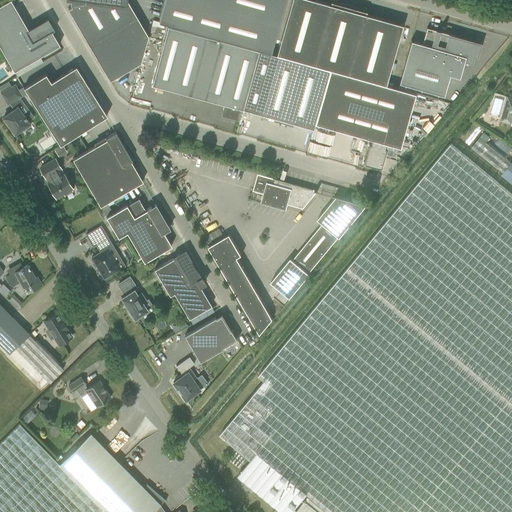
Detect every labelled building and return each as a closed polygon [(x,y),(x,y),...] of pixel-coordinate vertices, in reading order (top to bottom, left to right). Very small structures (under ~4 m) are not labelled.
[(59,45),(53,34),(51,31),(54,30),(47,18),(28,29),(10,0),(8,0),(0,4),(0,47),(14,71),(59,45)] [(70,0),(70,2),(71,6),(67,8),(109,80),(138,63),(147,35),(126,0),(70,0)] [(270,53),(284,0),(164,0),(158,21),(167,24),(258,49),(270,53)] [(284,0),(270,52),(274,53),(289,0),(284,0)] [(385,85),(402,25),(364,14),(365,12),(331,2),(331,5),(314,0),(291,0),(276,54),(329,69),(385,85)] [(258,49),(167,24),(151,84),(224,104),(222,114),(237,118),(240,108),(242,109),(258,49)] [(411,41),(400,82),(443,94),(448,74),(459,77),(464,59),(470,61),(472,54),(476,55),(479,43),(464,39),(463,41),(456,39),(457,37),(427,28),(422,44),(411,41)] [(258,49),(242,109),(255,112),(274,118),(274,120),(293,126),(293,123),(313,128),(314,123),(329,69),(276,54),(270,53),(258,49)] [(45,74),(23,87),(27,93),(60,145),(106,115),(93,93),(72,67),(50,81),(45,74)] [(385,85),(329,69),(314,123),(372,139),(370,144),(369,144),(363,163),(380,168),(386,149),(384,148),(385,143),(399,147),(415,93),(385,85)] [(8,82),(0,86),(0,91),(1,93),(11,87),(8,82)] [(1,93),(7,104),(9,103),(20,97),(27,93),(23,87),(18,91),(15,85),(11,87),(1,93)] [(13,110),(3,117),(7,123),(6,123),(10,128),(11,128),(15,134),(22,128),(23,130),(30,126),(29,124),(29,123),(28,122),(34,117),(20,97),(9,103),(13,110)] [(511,98),(508,98),(501,121),(511,123),(511,98)] [(132,160),(115,132),(105,138),(106,139),(72,159),(100,206),(106,203),(143,181),(130,161),(132,160)] [(483,133),(479,137),(486,142),(489,138),(483,133)] [(509,153),(511,147),(498,139),(495,144),(509,153)] [(511,511),(511,192),(451,142),(258,375),(264,379),(220,434),(250,459),(237,475),(281,511),(324,511),(307,498),(296,511),(294,509),(306,494),(328,511),(511,511)] [(327,147),(311,145),(310,152),(326,154),(327,147)] [(49,182),(48,183),(56,198),(64,193),(65,195),(71,191),(70,189),(72,189),(63,174),(62,175),(59,169),(60,169),(54,159),(39,167),(45,177),(46,177),(49,182)] [(511,162),(501,177),(511,185),(511,162)] [(318,191),(318,190),(272,178),(258,174),(254,191),(266,194),(264,201),(284,207),(285,203),(303,208),(317,191),(318,191)] [(340,237),(366,205),(368,205),(335,195),(335,196),(336,196),(317,219),(322,223),(293,259),(291,258),(271,282),(290,297),(310,274),(309,273),(339,236),(340,237)] [(106,203),(100,206),(106,217),(112,213),(108,206),(106,203)] [(133,217),(126,205),(112,213),(106,217),(118,238),(126,232),(144,262),(171,246),(163,232),(169,228),(155,204),(133,217)] [(85,235),(93,247),(107,238),(100,226),(85,235)] [(241,255),(229,234),(209,246),(221,267),(260,334),(273,318),(237,257),(241,255)] [(109,246),(91,257),(104,278),(123,265),(118,257),(110,245),(109,246)] [(174,293),(189,319),(211,306),(200,286),(204,283),(201,277),(201,276),(199,277),(184,251),(154,269),(169,296),(174,293)] [(15,272),(6,277),(12,286),(20,281),(23,288),(25,287),(28,292),(41,284),(36,277),(35,278),(27,265),(21,268),(20,267),(14,270),(15,272)] [(128,312),(134,321),(139,318),(138,316),(147,310),(142,303),(146,300),(141,292),(137,295),(134,290),(136,289),(129,277),(118,284),(125,295),(121,298),(129,311),(128,312)] [(0,304),(0,344),(9,353),(29,333),(0,304)] [(53,337),(58,345),(63,342),(64,343),(70,340),(69,338),(72,337),(67,330),(68,330),(61,319),(61,320),(57,313),(43,321),(48,329),(46,331),(51,339),(53,337)] [(199,362),(238,340),(232,330),(231,331),(222,315),(215,318),(184,336),(199,362)] [(184,321),(177,325),(180,330),(187,326),(184,321)] [(29,335),(15,348),(49,383),(62,369),(29,335)] [(173,382),(185,399),(199,389),(193,380),(196,378),(188,368),(194,364),(189,357),(176,366),(181,373),(181,372),(183,375),(173,382)] [(81,397),(87,393),(96,407),(110,397),(98,380),(87,388),(84,384),(85,383),(80,377),(68,385),(72,392),(76,390),(81,397)] [(38,409),(46,411),(49,401),(41,399),(38,409)] [(152,511),(160,504),(90,433),(58,464),(19,424),(0,443),(0,511),(152,511)]
